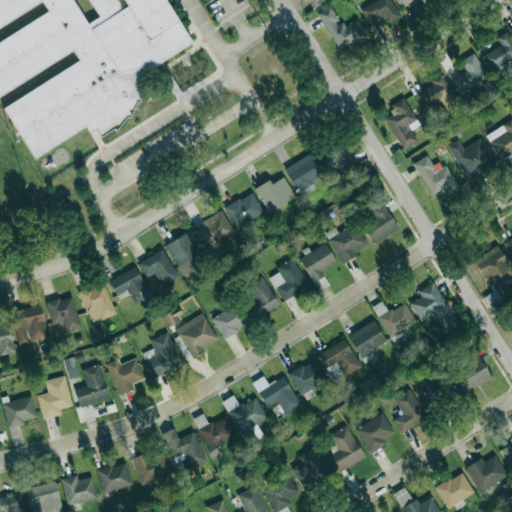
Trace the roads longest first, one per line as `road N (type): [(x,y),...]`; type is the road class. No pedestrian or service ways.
road 1 (residential): [(0,461),(169,411),(511,196)]
road 2 (residential): [(0,281),(110,245),(494,0)]
road 3 (residential): [(284,0),(511,358)]
road 4 (residential): [(341,511),(511,402)]
